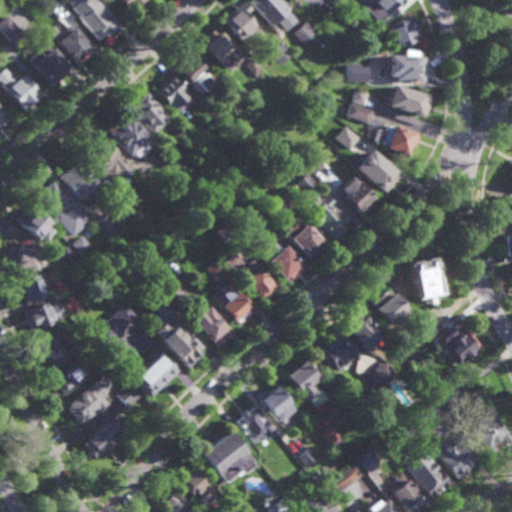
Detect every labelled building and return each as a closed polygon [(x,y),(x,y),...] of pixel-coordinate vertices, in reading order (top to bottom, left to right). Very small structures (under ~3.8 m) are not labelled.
[(49,11),(40,0),(57,0),(59,2),(49,11)] [(92,0),(114,26),(103,35),(101,33),(94,39),(73,15),(74,15),(66,5),(67,4),(63,0),(92,0)] [(145,0),(130,14),(117,0),(145,0)] [(253,44),(257,49),(250,56),(242,47),(244,45),(238,39),(237,40),(219,20),(241,0),(249,9),(245,13),(255,25),(253,26),(262,36),(253,44)] [(283,30),(275,20),(268,26),(246,1),(247,0),(279,0),(287,9),(286,10),(294,20),(283,30)] [(396,0),(375,20),(364,8),(367,5),(364,2),(366,0),(396,0)] [(349,20),(342,12),(352,3),(359,11),(349,20)] [(10,44),(0,31),(0,19),(6,14),(22,34),(10,44)] [(406,21),(412,19),(418,38),(392,47),(390,43),(388,44),(381,24),(404,16),(406,21)] [(302,44),(291,33),(304,21),(314,33),(302,44)] [(68,27),(69,27),(86,46),(84,48),(88,52),(75,63),(70,59),(69,60),(52,41),(58,36),(56,33),(66,25),(68,27)] [(214,32),(216,30),(238,54),(221,70),(199,46),(201,44),(197,40),(210,28),(214,32)] [(350,45),(345,41),(349,36),(354,40),(350,45)] [(54,81),(54,80),(48,85),(45,81),(44,83),(27,65),(29,63),(24,59),(43,42),(64,65),(62,67),(65,70),(60,75),(54,81)] [(280,64),(268,54),(278,42),(290,53),(280,64)] [(9,60),(0,48),(8,43),(17,54),(9,60)] [(415,56),(421,57),(421,82),(387,81),(387,75),(381,75),(382,54),(401,55),(401,50),(415,50),(415,56)] [(200,66),(202,69),(203,68),(211,78),(208,81),(210,83),(200,92),(199,90),(195,93),(174,69),(183,61),(181,59),(187,54),(188,56),(189,55),(190,56),(195,52),(203,63),(200,66)] [(255,77),(243,64),(250,58),(261,70),(255,77)] [(344,81),(364,82),(364,64),(344,64),(344,81)] [(11,78),(16,73),(18,76),(19,74),(38,95),(22,111),(2,90),(3,88),(0,84),(0,68),(2,67),(11,78)] [(178,113),(173,107),(170,110),(152,90),(170,74),(188,94),(186,95),(188,96),(186,98),(190,102),(178,113)] [(421,116),(415,114),(414,116),(380,106),(387,84),(421,95),(421,96),(427,98),(421,116)] [(361,106),(349,101),(353,88),(366,93),(361,106)] [(235,109),(226,99),(235,90),(245,100),(235,109)] [(151,135),(128,111),(135,105),(133,102),(144,91),(169,118),(151,135)] [(219,120),(214,124),(209,119),(207,121),(196,108),(203,102),(219,120)] [(366,123),(344,115),(348,103),(371,111),(366,123)] [(0,125),(0,108),(8,118),(0,125)] [(124,115),(125,113),(146,137),(124,157),(103,133),(104,133),(100,129),(109,122),(112,125),(115,122),(112,119),(121,111),(124,115)] [(409,133),(408,135),(413,137),(409,149),(403,147),(400,156),(378,148),(379,144),(368,140),(372,128),(380,131),(382,125),(386,126),(387,125),(409,133)] [(184,143),(175,133),(181,127),(190,137),(184,143)] [(353,148),(343,140),(351,129),(361,138),(353,148)] [(121,178),(117,174),(114,177),(105,175),(102,177),(81,155),(100,137),(130,168),(121,178)] [(394,177),(380,193),(375,189),(374,191),(366,184),(368,182),(360,175),(360,174),(355,169),(367,154),(394,177)] [(312,175),(303,165),(313,155),(322,165),(312,175)] [(245,170),(242,168),(240,170),(235,166),(243,157),(250,164),(245,170)] [(77,200),(56,178),(75,159),(96,181),(77,200)] [(319,197),(322,194),(334,207),(332,208),(344,220),(343,221),(346,224),(341,229),(342,230),(331,241),(318,228),(308,217),(309,216),(300,207),(301,206),(292,197),(300,189),(293,182),(303,173),(313,183),(311,185),(316,192),(315,193),(319,197)] [(353,182),(354,181),(369,197),(367,199),(370,202),(357,215),(354,211),(353,212),(338,196),(339,195),(335,190),(337,189),(335,186),(340,182),(342,183),(348,178),(353,182)] [(54,184),(55,183),(87,220),(69,236),(42,208),(45,206),(38,200),(40,198),(36,194),(50,180),(54,184)] [(120,203),(110,192),(121,183),(130,193),(120,203)] [(285,211),(274,200),(283,191),(293,203),(285,211)] [(511,227),(501,226),(501,225),(501,223),(497,222),(498,212),(499,207),(499,206),(503,206),(503,204),(511,204),(511,227)] [(29,209),(30,208),(47,223),(44,227),(49,231),(41,241),(36,237),(33,240),(16,226),(18,223),(14,220),(25,206),(29,209)] [(105,234),(95,224),(105,213),(116,223),(105,234)] [(261,235),(250,225),(260,215),(270,226),(261,235)] [(301,226),(302,224),(307,229),(312,224),(320,233),(314,239),(323,248),(308,262),(304,258),(304,259),(286,240),(292,233),(287,227),(295,219),(301,226)] [(511,256),(500,258),(499,244),(499,242),(498,236),(511,234),(511,256)] [(79,254),(70,244),(80,235),(89,245),(79,254)] [(268,245),(271,243),(277,249),(281,246),(297,265),(296,266),(299,270),(285,283),(282,279),(280,281),(263,263),(268,258),(262,250),(263,250),(260,247),(265,242),(268,245)] [(69,262),(58,256),(63,245),(75,251),(69,262)] [(35,250),(34,257),(40,257),(38,269),(33,268),(33,271),(9,268),(10,266),(6,266),(9,248),(12,248),(13,246),(35,250)] [(242,266),(248,261),(271,288),(270,288),(273,292),(262,302),(258,298),(254,301),(221,262),(231,254),(242,266)] [(60,265),(52,261),(54,255),(63,260),(60,265)] [(212,279),(203,269),(213,259),(222,269),(212,279)] [(429,264),(431,264),(438,296),(410,302),(403,269),(405,269),(404,264),(413,262),(414,267),(420,266),(419,261),(428,259),(429,264)] [(181,280),(176,285),(171,279),(173,276),(167,270),(157,279),(178,302),(181,299),(178,296),(188,287),(181,280)] [(74,287),(69,287),(56,286),(57,273),(72,274),(71,277),(75,278),(74,287)] [(35,282),(41,280),(45,294),(39,295),(40,298),(22,303),(20,297),(15,299),(12,288),(17,286),(15,281),(33,276),(35,282)] [(167,303),(153,286),(164,276),(178,294),(167,303)] [(219,288),(224,284),(246,309),(245,310),(248,313),(234,326),(231,322),(229,323),(215,308),(216,307),(208,297),(213,293),(209,289),(215,283),(219,288)] [(57,304),(54,293),(71,287),(74,299),(57,304)] [(390,298),(392,296),(402,308),(400,309),(404,314),(389,326),(386,322),(380,327),(368,311),(371,309),(367,304),(384,291),(390,298)] [(165,322),(151,308),(161,298),(175,313),(165,322)] [(46,307),(54,304),(59,317),(51,321),(52,322),(29,332),(21,312),(44,302),(46,307)] [(103,344),(92,332),(122,304),(133,316),(103,344)] [(210,316),(216,311),(223,320),(218,325),(226,335),(212,348),(208,343),(205,345),(189,326),(196,320),(193,315),(203,307),(210,316)] [(364,355),(361,351),(360,352),(345,332),(345,331),(341,325),(356,313),(361,319),(360,320),(376,340),(369,346),(371,349),(364,355)] [(427,339),(414,322),(423,315),(436,331),(428,338),(427,339)] [(168,331),(170,328),(176,334),(177,333),(182,338),(186,335),(199,348),(194,352),(198,356),(183,370),(156,341),(157,341),(150,333),(152,332),(145,324),(152,318),(153,320),(156,318),(168,331)] [(468,337),(469,339),(475,346),(471,350),(452,365),(439,349),(439,348),(451,338),(457,333),(458,335),(459,334),(463,331),(468,337)] [(62,340),(64,339),(71,346),(50,366),(36,352),(56,333),(62,340)] [(342,347),(344,345),(353,357),(347,362),(349,364),(342,370),(340,367),(334,373),(326,363),(324,365),(317,356),(319,354),(315,348),(332,335),(342,347)] [(158,390),(156,387),(144,399),(127,380),(154,354),(172,373),(161,383),(163,385),(158,390)] [(407,365),(404,360),(411,356),(414,360),(407,365)] [(381,386),(369,371),(380,361),(392,377),(381,386)] [(313,370),(308,374),(314,381),(306,388),(310,394),(312,392),(315,392),(322,401),(311,410),(305,402),(302,404),(281,377),(288,372),(285,370),(292,365),(294,367),(300,363),(302,366),(307,362),(313,370)] [(75,370),(78,367),(85,375),(63,396),(50,382),(70,364),(75,370)] [(365,391),(356,380),(368,371),(376,382),(365,391)] [(113,387),(100,397),(108,406),(98,415),(95,412),(82,423),(80,422),(77,425),(64,410),(67,407),(66,406),(89,385),(102,374),(113,387)] [(125,407),(114,394),(125,384),(137,397),(125,407)] [(292,416),(280,426),(277,421),(274,423),(270,419),(268,420),(255,402),(256,401),(252,397),(260,391),(263,395),(271,389),(292,416)] [(442,419),(437,413),(427,401),(436,394),(450,411),(451,412),(442,419)] [(416,429),(407,418),(427,401),(436,413),(416,429)] [(272,434),(263,442),(259,436),(249,444),(243,437),(245,435),(241,430),(238,433),(231,424),(238,418),(236,415),(241,411),(243,414),(250,407),(272,434)] [(494,427),(497,425),(504,434),(494,442),(491,444),(483,451),(465,429),(472,423),(471,421),(473,419),(474,420),(475,421),(483,414),(494,427)] [(400,437),(394,429),(403,421),(410,429),(400,437)] [(107,426),(110,423),(116,430),(113,432),(118,437),(108,446),(109,447),(101,454),(97,450),(92,455),(88,450),(86,452),(80,446),(84,442),(83,441),(104,423),(107,426)] [(329,446),(319,434),(326,428),(336,440),(329,446)] [(231,440),(234,438),(242,448),(242,449),(247,456),(246,457),(250,462),(240,470),(236,465),(219,478),(214,471),(213,472),(196,450),(208,440),(212,445),(227,433),(231,440)] [(464,469),(462,468),(461,468),(460,470),(459,470),(459,471),(451,478),(431,452),(439,446),(438,445),(437,444),(439,443),(445,437),(449,435),(454,442),(471,463),(464,469)] [(303,464),(295,454),(305,445),(313,455),(303,464)] [(362,472),(352,457),(363,449),(374,463),(362,472)] [(421,457),(424,454),(446,481),(444,482),(447,485),(437,494),(434,491),(425,498),(399,464),(416,450),(421,457)] [(199,506),(192,495),(190,497),(174,475),(190,463),(214,495),(199,506)] [(335,490),(327,479),(348,463),(357,474),(335,490)] [(411,495),(415,491),(423,501),(417,505),(415,502),(413,503),(415,506),(408,511),(402,511),(384,489),(392,483),(387,478),(397,470),(409,486),(406,489),(411,495)] [(312,511),(303,499),(324,483),(332,495),(312,511)] [(189,505),(183,511),(165,511),(156,504),(160,500),(158,498),(165,489),(167,491),(170,489),(189,505)] [(280,511),(266,511),(264,509),(282,494),(290,504),(280,511)] [(392,511),(357,511),(363,507),(361,505),(371,496),(373,499),(378,494),(392,511)]
